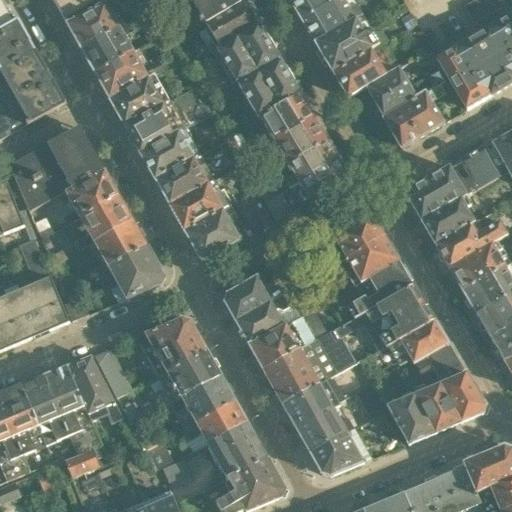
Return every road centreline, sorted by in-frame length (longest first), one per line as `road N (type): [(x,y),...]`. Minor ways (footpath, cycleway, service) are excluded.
road 1 (residential): [(511,420),(377,186)]
road 2 (residential): [(196,293),(311,502)]
road 3 (residential): [(311,502),(511,420)]
road 4 (residential): [(377,186),(268,0)]
road 5 (residential): [(196,293),(0,374)]
road 6 (residential): [(95,108),(196,293)]
road 7 (residential): [(377,186),(196,293)]
road 8 (residential): [(511,108),(377,186)]
road 9 (residential): [(32,0),(95,108)]
